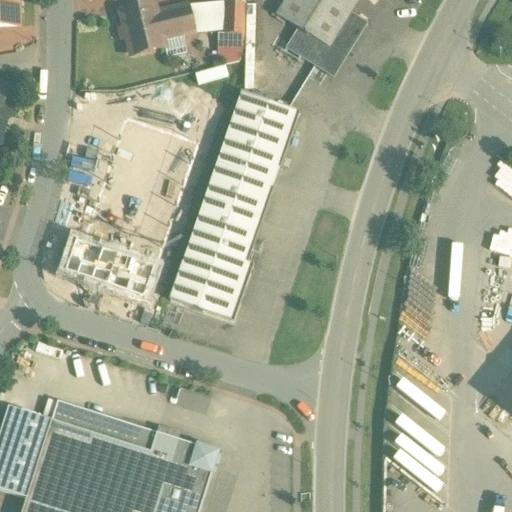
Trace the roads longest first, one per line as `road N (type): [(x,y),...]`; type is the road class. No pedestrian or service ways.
road 1 (tertiary): [(334,396),(372,209),(410,103),(463,0)]
road 2 (residential): [(38,300),(63,318),(334,396)]
road 3 (residential): [(62,0),(61,94),(26,269),(38,300)]
